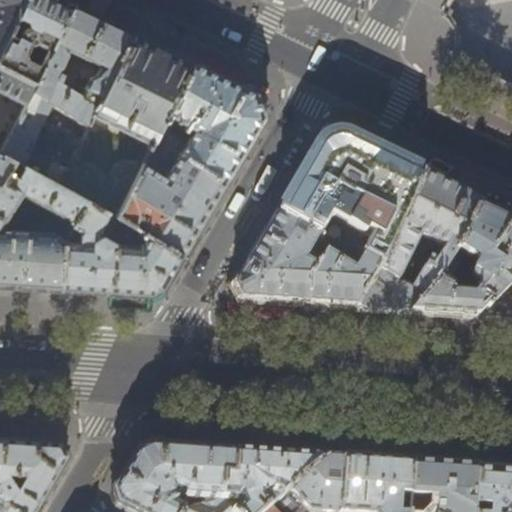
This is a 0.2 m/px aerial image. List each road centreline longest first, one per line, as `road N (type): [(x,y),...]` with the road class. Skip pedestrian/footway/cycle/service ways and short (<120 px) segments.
road 1 (primary): [(148,366),(511,402)]
road 2 (residential): [(320,74),(148,366)]
road 3 (primary): [(511,165),(320,74)]
road 4 (residential): [(148,366),(65,511)]
road 5 (primary): [(320,74),(172,0)]
road 6 (primary): [(0,351),(148,366)]
